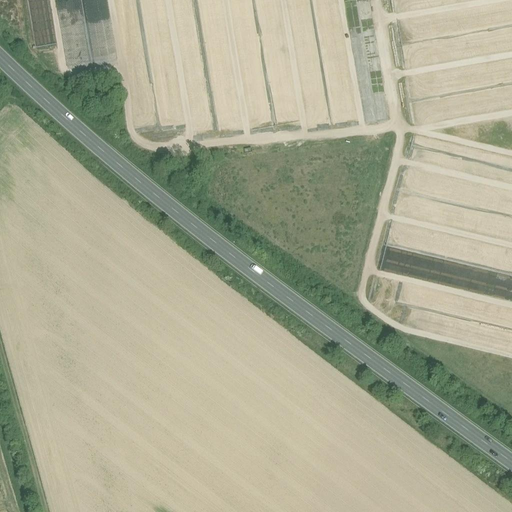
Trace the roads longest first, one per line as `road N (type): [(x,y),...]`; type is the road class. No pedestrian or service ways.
road 1 (primary): [(0,58),(175,212),(511,465)]
road 2 (track): [(122,0),(122,115),(135,147),(159,156),(400,144)]
road 3 (track): [(378,0),(400,144),(351,300)]
road 4 (track): [(46,511),(0,318)]
